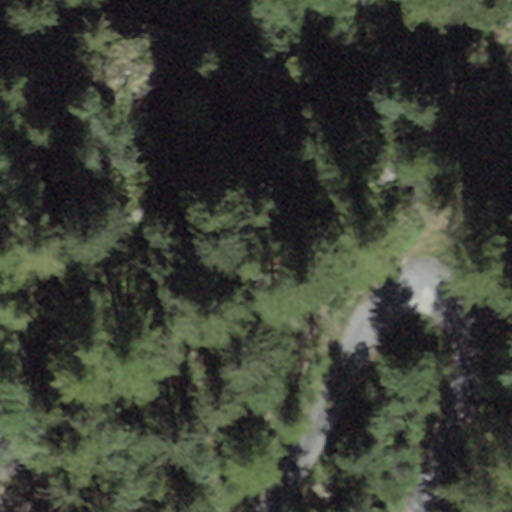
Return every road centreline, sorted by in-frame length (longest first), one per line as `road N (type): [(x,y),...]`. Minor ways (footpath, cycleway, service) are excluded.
road 1 (track): [(429,511),(460,408),(466,338),(448,297),(420,288),(378,320),(275,511)]
road 2 (track): [(27,511),(21,392),(0,383)]
